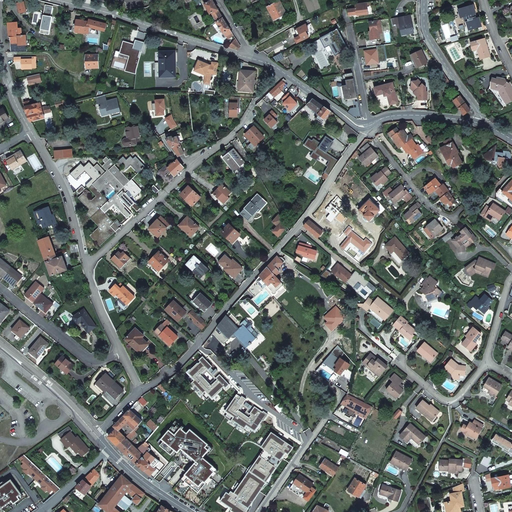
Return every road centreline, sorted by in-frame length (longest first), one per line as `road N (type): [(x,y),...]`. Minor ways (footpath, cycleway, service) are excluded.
road 1 (unclassified): [(144,391),(175,368),(281,247),(368,125)]
road 2 (residential): [(285,73),(229,137),(85,264)]
road 3 (unclassified): [(254,59),(54,0)]
road 4 (unknown): [(196,345),(308,442)]
road 5 (residential): [(119,352),(87,358),(0,288)]
road 6 (residential): [(85,264),(57,176),(29,133)]
road 7 (residential): [(423,0),(426,33),(482,123)]
road 8 (tertiary): [(97,435),(0,345)]
road 9 (residential): [(258,511),(328,413)]
road 10 (residential): [(482,362),(451,402),(396,361)]
